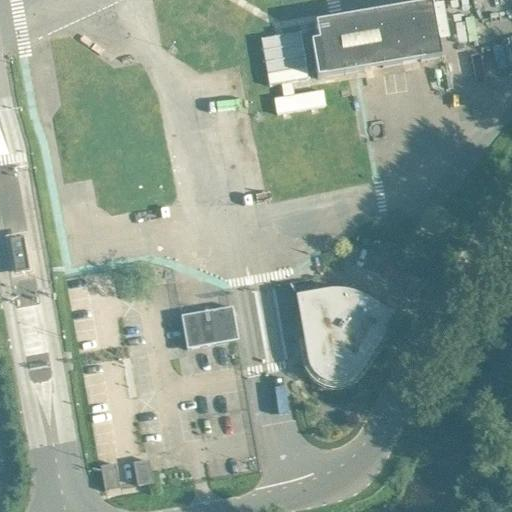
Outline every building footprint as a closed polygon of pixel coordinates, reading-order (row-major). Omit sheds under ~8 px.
[(324,77),(324,78),(439,58),(429,5),(315,25),(318,44),(310,45),(316,78),(324,77)] [(300,37),(261,43),(269,87),(308,80),(300,37)] [(28,240),(12,242),(18,277),(33,274),(28,240)] [(396,320),(372,304),(370,302),(365,299),(361,297),(357,296),(353,294),(348,293),(344,292),(340,292),(334,292),(330,292),(327,292),(295,298),(303,341),(307,363),(309,369),(313,376),(318,381),(325,385),(332,386),(339,386),(347,384),(353,380),(358,374),(374,351),(396,320)] [(238,342),(232,310),(232,309),(180,318),(186,352),(238,342)] [(240,421),(214,423),(216,441),(242,439),(240,421)] [(133,466),(137,488),(152,486),(148,463),(133,466)] [(119,491),(115,469),(115,467),(100,469),(104,494),(119,491)]
